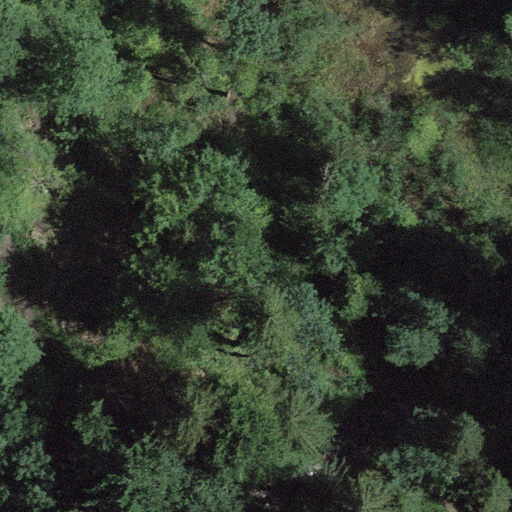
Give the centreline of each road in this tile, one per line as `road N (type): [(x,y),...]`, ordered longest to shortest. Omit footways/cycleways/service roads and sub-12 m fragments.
road 1 (track): [(0,218),(32,294),(79,511)]
road 2 (track): [(511,415),(391,397),(260,511)]
